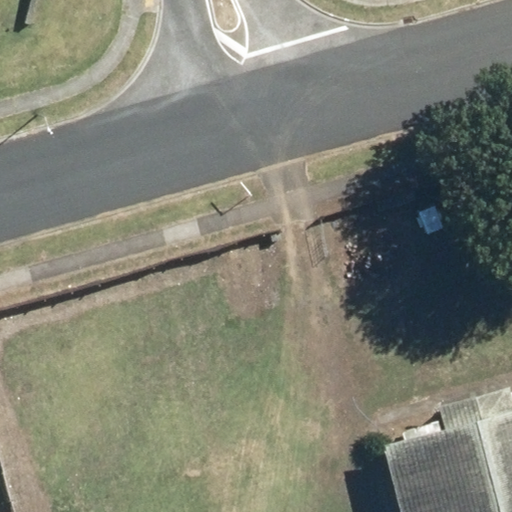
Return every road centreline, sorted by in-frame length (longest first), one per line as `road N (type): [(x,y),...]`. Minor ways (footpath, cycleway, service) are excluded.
road 1 (residential): [(511,50),(254,120)]
road 2 (residential): [(254,120),(0,197)]
road 3 (residential): [(254,120),(215,0)]
